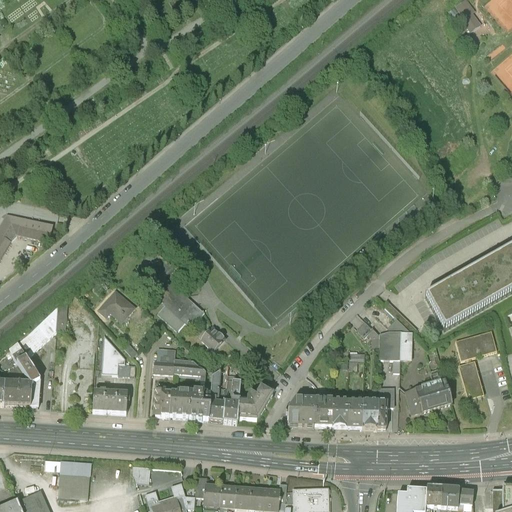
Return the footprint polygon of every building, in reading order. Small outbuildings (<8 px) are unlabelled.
[(464,21),(472,16),(475,14),(474,13),(466,1),(455,9),(464,21)] [(464,21),(461,23),(463,25),(470,35),(481,28),(472,16),(464,21)] [(0,267),(16,240),(50,247),(54,229),(9,219),(0,233),(0,267)] [(434,293),(425,298),(444,332),(511,294),(511,251),(511,250),(434,293)] [(136,272),(156,289),(165,280),(168,277),(173,271),(152,252),(136,272)] [(191,333),(206,317),(192,305),(165,280),(156,289),(151,296),(191,333)] [(102,307),(97,313),(105,320),(110,314),(122,326),(135,312),(116,293),(102,307)] [(58,310),(56,333),(64,334),(65,326),(68,327),(68,322),(65,322),(66,302),(58,310)] [(26,362),(56,334),(56,333),(58,310),(58,309),(38,329),(29,337),(17,347),(10,353),(19,368),(1,379),(2,380),(3,381),(6,387),(20,378),(24,385),(28,383),(32,389),(40,383),(26,362)] [(378,338),(378,363),(399,364),(400,336),(400,325),(396,322),(386,331),(387,335),(378,338)] [(200,343),(199,344),(212,356),(225,343),(212,330),(207,336),(200,343)] [(203,332),(196,340),(200,343),(207,336),(203,332)] [(491,335),(455,345),(460,363),(496,354),(491,335)] [(400,336),(399,364),(411,365),(412,336),(400,336)] [(104,338),(102,377),(129,380),(130,369),(130,368),(124,367),(125,363),(104,338)] [(128,346),(123,351),(132,362),(138,357),(128,346)] [(175,353),(156,352),(154,377),(173,378),(174,362),(175,353)] [(359,356),(349,356),(348,373),(359,373),(359,356)] [(192,363),(174,362),(173,378),(204,381),(205,376),(192,363)] [(473,365),(458,370),(468,403),(483,399),(473,365)] [(430,374),(434,388),(445,385),(441,371),(430,374)] [(209,382),(208,397),(208,407),(217,407),(219,376),(209,382)] [(32,389),(30,410),(38,411),(40,383),(32,389)] [(404,396),(410,420),(451,410),(445,385),(434,388),(404,396)] [(32,389),(6,387),(4,408),(30,410),(32,389)] [(384,436),(385,432),(398,432),(399,402),(394,402),(394,391),(377,391),(377,406),(376,435),(384,436)] [(151,420),(169,421),(171,395),(153,393),(151,420)] [(236,409),(235,422),(254,424),(270,400),(259,393),(253,401),(247,397),(243,404),(243,409),(236,409)] [(128,396),(94,394),(92,415),(126,417),(128,396)] [(171,395),(169,421),(188,422),(190,396),(171,395)] [(190,396),(188,422),(207,424),(208,407),(208,397),(190,396)] [(312,404),(293,404),(286,419),(286,434),(311,434),(312,404)] [(330,405),(312,404),(311,434),(329,435),(330,405)] [(347,405),(330,405),(329,435),(346,434),(347,405)] [(361,406),(347,405),(346,434),(360,435),(361,406)] [(377,406),(361,406),(360,435),(376,435),(377,406)] [(217,407),(208,407),(207,424),(220,425),(221,408),(217,407)] [(236,409),(221,408),(220,425),(235,426),(235,422),(236,409)] [(88,504),(91,467),(45,463),(44,474),(60,475),(58,502),(88,504)] [(150,470),(132,469),(132,472),(136,486),(148,487),(150,470)] [(204,501),(205,489),(206,489),(207,481),(197,480),(195,500),(204,501)] [(182,488),(171,491),(175,502),(177,501),(180,511),(194,511),(195,501),(186,500),(182,488)] [(279,488),(279,495),(280,495),(278,511),(284,511),(285,511),(285,507),(286,495),(287,488),(279,488)] [(204,509),(219,510),(221,490),(206,489),(205,489),(204,501),(204,509)] [(219,510),(234,511),(236,492),(221,490),(219,510)] [(511,511),(511,490),(502,491),(501,511),(511,511)] [(426,491),(426,494),(425,511),(439,511),(440,511),(441,492),(426,491)] [(234,511),(238,511),(248,511),(250,493),(236,492),(234,511)] [(328,511),(328,492),(292,493),(292,495),(293,507),(292,511),(328,511)] [(406,498),(397,497),(396,511),(424,511),(425,511),(426,494),(406,492),(406,498)] [(458,493),(441,492),(440,511),(443,511),(457,511),(458,493)] [(248,511),(263,511),(265,494),(250,493),(248,511)] [(473,495),(458,493),(457,511),(460,511),(461,511),(461,508),(472,508),(473,495)] [(279,495),(265,494),(263,511),(278,511),(280,495),(279,495)] [(43,511),(36,495),(17,503),(20,511),(43,511)] [(161,509),(160,506),(157,495),(146,498),(149,511),(152,511),(161,509)] [(180,511),(177,501),(175,502),(160,506),(161,509),(152,511),(180,511)] [(20,511),(17,503),(0,510),(0,511),(20,511)]
